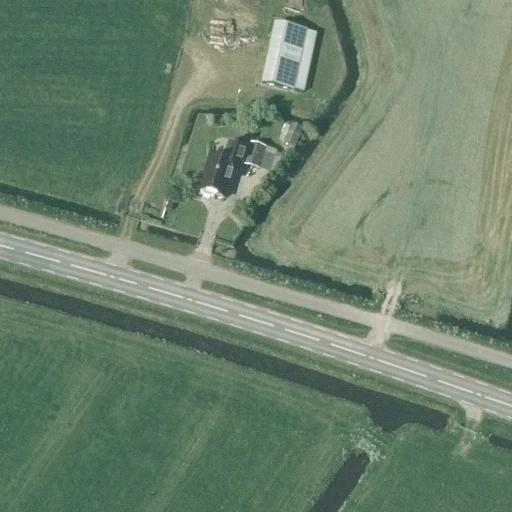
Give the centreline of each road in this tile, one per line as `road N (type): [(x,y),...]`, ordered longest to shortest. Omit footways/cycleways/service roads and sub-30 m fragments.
road 1 (secondary): [(511,409),(238,316),(0,248)]
road 2 (unclassified): [(0,214),(511,364)]
